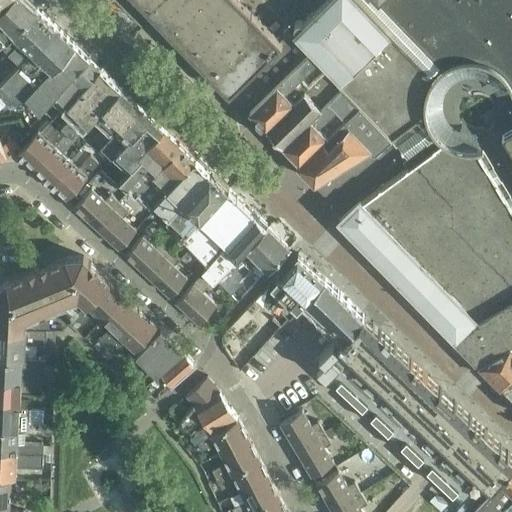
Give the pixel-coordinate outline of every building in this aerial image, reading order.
[(0,43),(1,42),(37,6),(31,0),(4,0),(0,5),(0,43)] [(282,43),(279,40),(240,0),(138,0),(229,94),(232,91),(282,43)] [(314,12),(304,22),(303,21),(302,21),(301,20),(299,20),(298,20),(297,20),(296,21),(295,22),(294,23),(294,24),(294,25),(294,26),(294,27),(294,28),(295,29),(296,30),(295,31),(340,77),(336,80),(342,86),(359,104),(392,138),(397,135),(396,134),(409,125),(412,123),(424,113),(425,114),(427,114),(427,113),(426,111),(427,111),(427,110),(425,110),(425,107),(425,104),(425,101),(425,98),(426,95),(427,91),(427,89),(428,86),(429,84),(431,81),(432,82),(432,81),(434,78),(433,78),(357,0),(326,0),(322,5),(321,5),(316,10),(315,10),(313,12),(314,12)] [(511,88),(511,89),(511,0),(357,0),(433,78),(434,77),(444,66),(457,60),(457,62),(458,61),(460,60),(460,61),(461,60),(461,59),(464,58),(468,58),(472,58),(475,58),(479,59),(482,60),(486,61),(489,62),(490,63),(489,64),(490,65),(491,64),(492,65),(492,66),(493,66),(494,65),(496,66),(497,65),(511,82),(511,85),(510,85),(510,86),(511,86),(511,88)] [(20,60),(56,24),(37,6),(1,42),(20,60)] [(0,81),(0,105),(2,104),(9,109),(27,92),(46,72),(74,43),(75,42),(56,24),(20,60),(0,81)] [(250,109),(309,52),(288,31),(279,40),(282,43),(232,91),(250,109)] [(51,97),(89,57),(74,43),(27,92),(35,99),(31,104),(39,112),(45,104),(51,97)] [(266,127),(323,71),(314,63),(317,60),(309,52),(250,109),(256,115),(256,116),(256,117),(256,121),(260,126),(265,126),(266,127)] [(63,108),(101,67),(90,56),(89,57),(51,97),(63,108)] [(73,138),(93,117),(121,86),(101,67),(63,108),(71,116),(60,126),(66,132),(73,138)] [(288,149),(286,152),(297,164),(323,139),(352,168),(352,167),(372,151),(375,151),(344,118),(359,104),(342,86),(336,80),(325,69),(323,71),(266,127),(288,149)] [(112,156),(128,171),(142,156),(140,153),(165,127),(151,115),(121,86),(93,117),(111,134),(100,146),(112,156)] [(389,139),(392,139),(392,138),(359,104),(344,118),(375,151),(376,151),(376,150),(389,139)] [(34,167),(66,132),(60,126),(58,125),(55,129),(51,126),(52,124),(49,121),(40,131),(38,129),(16,153),(23,159),(25,158),(34,167)] [(154,200),(154,201),(196,157),(165,127),(140,153),(142,156),(128,171),(119,180),(123,183),(122,184),(123,185),(124,185),(135,195),(138,192),(150,205),(154,200)] [(74,139),(73,138),(66,132),(34,167),(44,175),(43,177),(49,183),(70,159),(62,151),(74,139)] [(0,160),(6,157),(18,144),(11,138),(3,146),(0,139),(0,160)] [(511,342),(511,340),(511,209),(501,191),(502,191),(500,188),(499,188),(484,162),(485,162),(483,159),(482,159),(477,150),(477,149),(478,149),(478,147),(476,147),(477,148),(475,148),(475,147),(474,147),(474,149),(473,149),(469,149),(465,149),(461,148),(456,147),(452,145),(449,143),(445,141),(446,140),(445,140),(443,139),(443,138),(441,139),(443,141),(442,141),(442,142),(436,147),(435,146),(432,148),(433,149),(408,167),(408,166),(405,168),(406,169),(381,187),(381,186),(378,188),(378,189),(363,200),(341,216),(339,217),(347,225),(346,226),(348,227),(349,227),(354,233),(360,238),(359,239),(361,241),(362,240),(373,252),(372,252),(374,254),(375,253),(381,259),(380,260),(386,265),(386,266),(387,267),(388,267),(399,279),(398,279),(400,281),(401,280),(406,286),(412,292),(413,294),(414,294),(425,305),(424,306),(426,307),(427,307),(435,315),(434,315),(438,319),(439,321),(440,320),(451,332),(452,334),(453,334),(455,337),(456,335),(461,340),(460,341),(464,345),(464,346),(465,347),(468,345),(474,351),(472,353),(477,358),(477,359),(478,361),(479,360),(479,361),(511,342)] [(349,168),(352,168),(323,139),(297,164),(320,188),(324,188),(349,168)] [(79,167),(70,159),(49,183),(55,188),(56,187),(67,196),(99,161),(90,154),(79,167)] [(172,218),(172,217),(180,208),(178,205),(210,171),(196,157),(154,201),(172,218)] [(180,208),(172,217),(172,218),(186,232),(228,188),(210,171),(178,205),(180,208)] [(74,205),(97,226),(119,201),(110,193),(105,199),(91,186),(74,205)] [(228,188),(186,232),(182,236),(208,263),(202,270),(214,281),(227,266),(236,257),(237,257),(268,225),(228,188)] [(119,201),(97,226),(119,246),(136,228),(123,216),(128,210),(119,201)] [(290,246),(268,225),(237,257),(236,257),(227,266),(240,279),(259,258),(269,267),(290,246)] [(125,252),(148,273),(170,249),(161,240),(155,246),(142,234),(125,252)] [(170,249),(148,273),(170,294),(187,276),(174,263),(179,257),(170,249)] [(284,306),(291,313),(304,299),(325,277),(298,252),(271,281),(288,297),(283,302),(284,306)] [(66,256),(44,265),(59,302),(71,297),(81,297),(86,302),(108,281),(109,279),(97,268),(90,261),(90,262),(83,255),(66,256)] [(44,265),(29,271),(44,308),(59,302),(44,265)] [(0,327),(24,329),(46,329),(49,329),(49,320),(25,320),(32,313),(44,308),(29,271),(7,280),(0,286),(0,327)] [(199,275),(176,300),(199,321),(216,303),(203,290),(208,284),(199,275)] [(325,277),(304,299),(341,331),(344,334),(364,314),(325,277)] [(117,290),(108,281),(86,302),(74,316),(82,323),(94,310),(103,317),(124,294),(118,288),(117,290)] [(131,300),(124,294),(103,317),(111,325),(98,338),(106,345),(106,346),(139,310),(139,309),(138,310),(129,301),(131,300)] [(140,310),(139,310),(106,346),(106,345),(100,351),(108,359),(126,339),(135,347),(157,324),(150,317),(148,319),(139,310),(140,310)] [(318,355),(315,358),(320,363),(318,366),(327,375),(330,372),(333,375),(394,433),(417,454),(454,490),(470,505),(471,506),(474,503),(480,497),(511,463),(511,454),(509,451),(508,449),(507,450),(501,444),(502,444),(501,443),(500,443),(486,430),(486,429),(470,414),(456,401),(454,399),(442,387),(440,385),(439,385),(424,371),(425,371),(411,358),(395,343),(396,343),(380,328),(379,328),(364,314),(344,334),(341,331),(318,355)] [(237,323),(223,334),(234,349),(248,339),(237,323)] [(0,327),(0,380),(20,382),(20,381),(38,382),(53,383),(54,364),(45,363),(45,357),(36,357),(37,343),(46,344),(46,343),(55,344),(55,330),(49,329),(46,329),(24,329),(0,327)] [(136,354),(156,374),(184,350),(161,328),(136,354)] [(511,342),(479,361),(501,383),(511,376),(511,342)] [(156,374),(144,384),(156,395),(160,391),(158,390),(165,384),(163,380),(166,377),(173,385),(197,364),(184,350),(156,374)] [(195,441),(197,441),(213,430),(238,416),(220,389),(207,375),(186,395),(196,405),(195,405),(180,420),(186,428),(203,416),(208,424),(196,432),(195,431),(190,434),(195,441)] [(0,380),(0,404),(19,406),(19,405),(20,391),(38,392),(38,382),(20,381),(20,382),(0,380)] [(511,381),(503,386),(511,394),(511,381)] [(29,406),(29,407),(44,407),(44,397),(30,397),(29,406)] [(0,428),(18,430),(31,431),(42,431),(42,430),(43,422),(29,421),(29,407),(29,406),(19,405),(19,406),(0,404),(0,428)] [(280,421),(296,447),(325,430),(318,419),(311,424),(302,408),(280,421)] [(216,442),(221,451),(249,437),(238,416),(213,430),(197,441),(201,449),(216,442)] [(42,430),(42,431),(31,431),(31,437),(31,443),(17,442),(18,430),(0,428),(0,451),(16,452),(43,453),(44,431),(42,430)] [(325,430),(296,447),(312,474),(333,461),(324,445),(331,441),(325,430)] [(212,469),(217,478),(259,456),(249,437),(221,451),(226,461),(212,469)] [(0,451),(0,478),(11,479),(15,479),(16,465),(42,466),(43,453),(16,452),(0,451)] [(236,480),(241,490),(269,475),(259,456),(217,478),(222,488),(236,480)] [(474,503),(482,511),(511,511),(511,463),(480,497),(474,503)] [(317,482),(332,508),(361,491),(354,480),(348,484),(338,469),(317,482)] [(415,484),(430,492),(435,483),(420,474),(415,484)] [(232,507),(234,511),(245,511),(279,494),(269,475),(241,490),(246,499),(232,507)] [(0,478),(0,511),(16,511),(17,509),(9,509),(11,479),(0,478)] [(361,491),(332,508),(334,511),(364,511),(360,506),(367,502),(361,491)] [(288,511),(279,494),(245,511),(288,511)]
